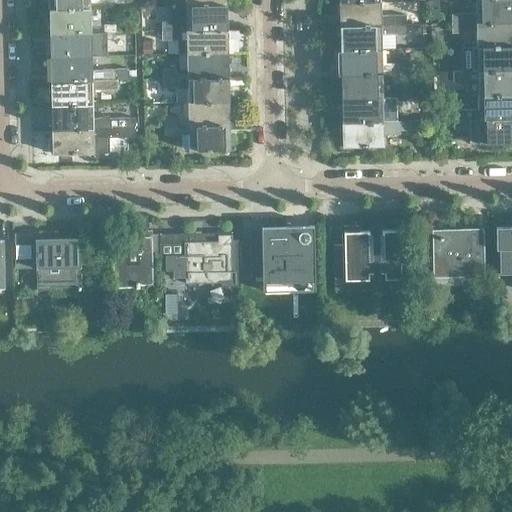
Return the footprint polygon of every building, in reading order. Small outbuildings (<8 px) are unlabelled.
[(90,8),(89,0),(49,0),(50,9),(90,8)] [(511,21),(511,0),(476,0),(477,20),(468,20),(464,13),(451,14),(452,23),(511,21)] [(380,22),(380,1),(340,2),(340,26),(405,24),(405,15),(393,15),(389,22),(380,22)] [(227,29),(227,5),(186,6),(187,27),(178,27),(174,21),(162,21),(162,30),(227,29)] [(91,29),(90,8),(50,9),(50,33),(116,32),(115,22),(103,22),(100,29),(91,29)] [(511,45),(511,21),(452,23),(452,33),(477,32),(477,47),(511,45)] [(406,34),(405,24),(340,26),(341,50),(381,49),(381,35),(406,34)] [(228,53),(227,29),(162,30),(162,40),(187,39),(187,54),(228,53)] [(91,56),(91,35),(100,35),(103,41),(116,41),(116,32),(50,33),(51,57),(91,56)] [(511,69),(511,45),(477,47),(478,68),(469,68),(465,61),(453,62),(453,71),(511,69)] [(382,70),(381,49),(341,50),(341,74),(407,72),(406,63),(394,63),(391,70),(382,70)] [(228,77),(228,53),(187,54),(188,75),(179,75),(175,69),(163,69),(163,78),(228,77)] [(92,71),(91,56),(51,57),(51,81),(117,80),(117,70),(92,71)] [(511,93),(511,69),(453,71),(453,81),(466,81),(469,74),(478,74),(478,95),(511,93)] [(407,82),(407,72),(341,74),(342,98),(382,97),(382,76),(391,76),(394,82),(407,82)] [(229,101),(228,77),(163,78),(163,88),(176,88),(179,81),(188,81),(188,102),(229,101)] [(92,104),(92,90),(117,89),(117,80),(51,81),(52,105),(92,104)] [(511,117),(511,93),(478,95),(479,116),(470,116),(466,109),(454,110),(454,119),(511,117)] [(383,118),(382,97),(342,98),(343,122),(408,120),(408,111),(395,111),(392,118),(383,118)] [(229,125),(229,101),(188,102),(189,123),(180,123),(176,116),(164,117),(164,126),(229,125)] [(102,125),(93,125),(92,104),(52,105),(53,129),(118,128),(118,118),(105,118),(102,125)] [(511,142),(511,117),(454,119),(454,129),(467,129),(470,122),(479,122),(479,143),(511,142)] [(408,130),(408,120),(343,122),(343,147),(384,146),(383,124),(392,124),(395,130),(408,130)] [(230,150),(229,125),(164,126),(164,136),(177,136),(180,129),(189,129),(190,151),(230,150)] [(94,153),(93,138),(118,137),(118,128),(53,129),(53,154),(94,153)] [(401,278),(400,230),(367,231),(367,234),(359,234),(359,225),(344,226),(344,245),(343,245),(343,258),(342,258),(342,264),(343,264),(343,275),(345,275),(345,280),(361,280),(361,282),(369,282),(369,274),(384,274),(384,279),(401,278)] [(286,227),(250,228),(251,282),(263,282),(263,291),(315,290),(314,226),(286,226),(286,227)] [(485,279),(484,228),(432,230),(433,278),(463,278),(463,279),(485,279)] [(152,284),(152,252),(152,230),(140,230),(140,237),(112,237),(113,287),(135,287),(135,288),(139,288),(139,284),(152,284)] [(81,285),(80,242),(80,238),(57,239),(57,240),(50,241),(50,233),(36,233),(37,290),(78,289),(78,285),(81,285)] [(241,266),(240,246),(232,246),(232,234),(216,234),(217,241),(195,242),(195,233),(181,233),(181,243),(184,243),(184,254),(172,254),(172,277),(185,277),(185,283),(233,282),(232,267),(241,266)]
